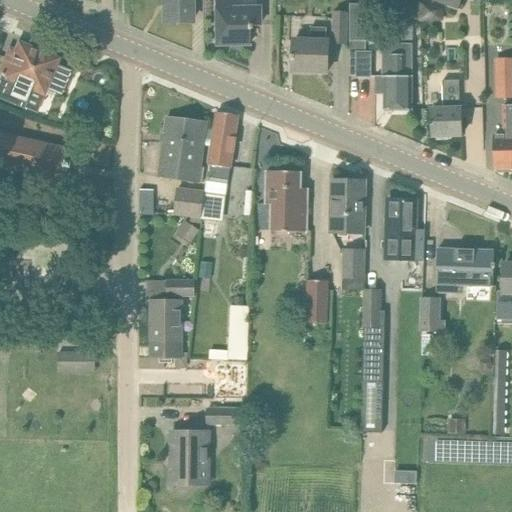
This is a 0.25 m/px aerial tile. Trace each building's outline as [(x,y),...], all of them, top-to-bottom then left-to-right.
[(191,3),(191,0),(162,0),(163,23),(191,23),(191,3)] [(259,26),(259,7),(231,8),(230,0),(213,0),(215,46),(248,45),(248,29),(249,29),(249,26),(259,26)] [(366,5),(349,5),(349,42),(364,42),(366,42),(366,5)] [(347,43),(347,13),(333,13),(333,43),(347,43)] [(293,55),(292,56),(292,60),(293,60),(293,72),(327,73),(328,41),(327,41),(327,28),(311,27),(311,40),(294,40),(293,55)] [(9,51),(1,70),(0,72),(0,74),(2,75),(0,79),(0,98),(23,108),(31,88),(42,93),(56,60),(18,44),(14,53),(9,51)] [(370,76),(370,52),(357,52),(357,76),(370,76)] [(391,76),(376,77),(376,95),(383,95),(383,111),(412,111),(412,66),(407,66),(407,56),(391,56),(391,76)] [(493,100),(511,99),(510,58),(492,59),(493,100)] [(448,139),(449,137),(462,136),(460,93),(459,82),(445,82),(446,94),(447,109),(432,110),(433,123),(431,123),(431,125),(433,125),(433,137),(436,137),(437,140),(448,139)] [(511,168),(511,105),(504,106),(504,136),(495,136),(495,169),(511,168)] [(217,112),(209,165),(207,178),(228,181),(238,116),(217,112)] [(159,177),(199,183),(207,123),(167,118),(159,177)] [(0,167),(43,177),(63,181),(70,149),(0,133),(0,167)] [(267,171),(266,191),(266,205),(272,205),(271,231),(307,232),(307,217),(308,189),(301,189),(302,172),(267,171)] [(333,181),(333,201),(332,233),(363,234),(364,182),(333,181)] [(141,188),(141,214),(153,214),(153,188),(141,188)] [(202,219),(205,193),(175,189),(171,215),(202,219)] [(205,191),(205,193),(202,219),(200,230),(216,232),(222,193),(205,191)] [(415,230),(416,221),(416,201),(388,200),(386,243),(387,243),(387,259),(415,260),(415,259),(415,230)] [(175,235),(189,244),(198,229),(185,220),(175,235)] [(415,230),(415,259),(423,259),(424,230),(415,230)] [(363,247),(341,246),(340,276),(363,277),(363,247)] [(438,248),(437,268),(436,294),(455,295),(455,286),(492,288),(493,268),(495,268),(496,264),(493,264),(494,251),(438,248)] [(0,281),(11,282),(11,259),(0,259),(0,281)] [(511,264),(505,264),(504,292),(503,307),(511,307),(511,264)] [(324,324),(326,281),(306,280),(305,323),(324,324)] [(194,296),(195,282),(168,282),(168,295),(194,296)] [(379,290),(364,290),(360,430),(382,430),(383,372),(381,371),(382,328),(378,328),(379,290)] [(234,297),(234,306),(242,306),(243,298),(234,297)] [(442,333),(443,322),(437,322),(438,300),(423,300),(422,333),(442,333)] [(165,343),(182,342),(182,302),(151,302),(151,317),(154,317),(154,327),(155,327),(155,333),(159,339),(165,343)] [(229,349),(228,358),(246,359),(249,306),(242,306),(234,306),(231,305),(229,349)] [(151,317),(151,358),(182,359),(182,342),(165,343),(159,339),(155,333),(155,327),(154,327),(154,317),(151,317)] [(95,353),(58,353),(58,367),(95,368),(95,353)] [(239,425),(239,409),(208,409),(208,425),(239,425)] [(463,421),(447,421),(446,435),(463,435),(463,421)] [(208,433),(191,432),(171,432),(171,485),(207,485),(208,433)]
